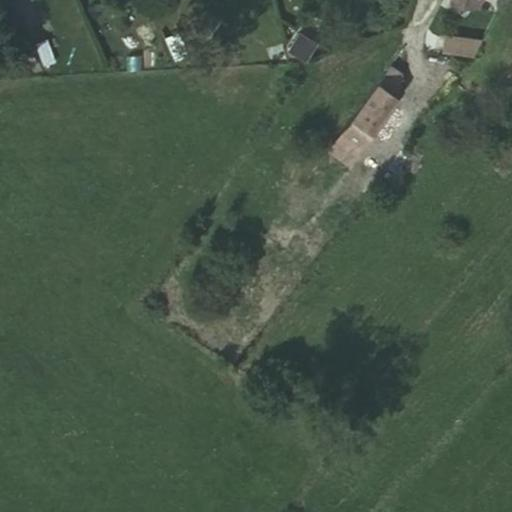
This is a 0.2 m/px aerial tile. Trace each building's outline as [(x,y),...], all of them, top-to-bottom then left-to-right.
[(476,61),(479,42),(444,36),(441,56),(476,61)] [(289,55),(308,63),(315,44),(296,37),(289,55)] [(327,148),(346,161),(392,96),(399,72),(388,65),(374,84),(327,148)] [(399,146),(400,144),(387,134),(366,159),(381,170),(382,168),(399,146)] [(399,146),(382,168),(391,174),(407,152),(399,146)] [(274,243),(283,232),(275,225),(266,237),(274,243)]
